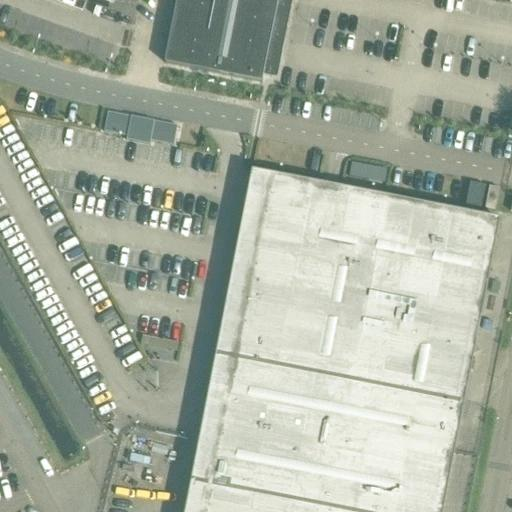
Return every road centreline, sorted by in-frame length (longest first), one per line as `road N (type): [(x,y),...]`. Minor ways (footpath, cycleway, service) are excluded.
road 1 (unclassified): [(490,166),(136,96)]
road 2 (unknown): [(0,149),(118,376),(201,401)]
road 3 (unknown): [(201,401),(223,258),(114,231)]
road 4 (unclassified): [(136,96),(0,60)]
